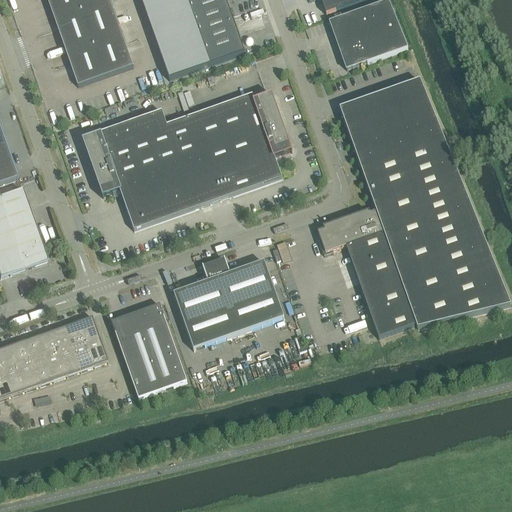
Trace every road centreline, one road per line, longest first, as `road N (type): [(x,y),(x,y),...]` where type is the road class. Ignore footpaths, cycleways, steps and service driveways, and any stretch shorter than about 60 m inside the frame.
road 1 (unclassified): [(91,290),(320,210),(338,196),(275,0)]
road 2 (unclassified): [(91,290),(0,37)]
